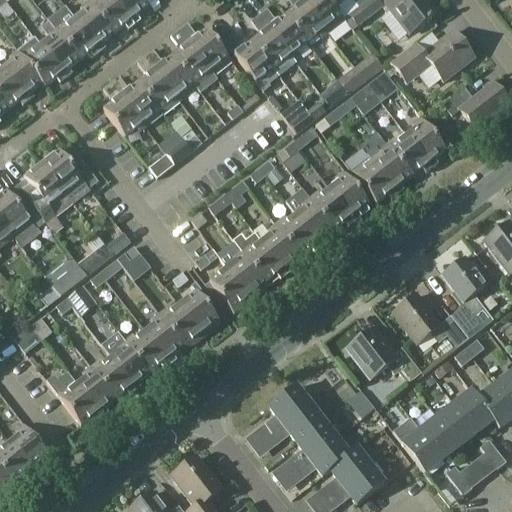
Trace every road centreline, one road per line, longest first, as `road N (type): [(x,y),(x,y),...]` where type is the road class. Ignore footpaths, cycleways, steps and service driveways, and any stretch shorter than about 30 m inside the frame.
road 1 (unclassified): [(197,409),(511,168)]
road 2 (residential): [(0,156),(51,119),(74,123),(76,97),(177,18),(227,0)]
road 3 (unclassified): [(63,511),(197,409)]
road 4 (residential): [(197,409),(277,511)]
